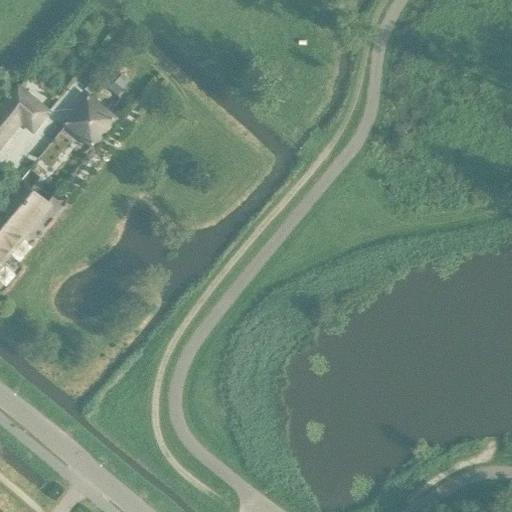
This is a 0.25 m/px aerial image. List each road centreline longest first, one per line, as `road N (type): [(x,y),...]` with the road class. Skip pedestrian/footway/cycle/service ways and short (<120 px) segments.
road 1 (unknown): [(251,511),(202,490),(169,458),(156,432),(154,382),(182,320),(350,106),(371,32),(392,0)]
road 2 (tertiary): [(140,511),(0,395)]
